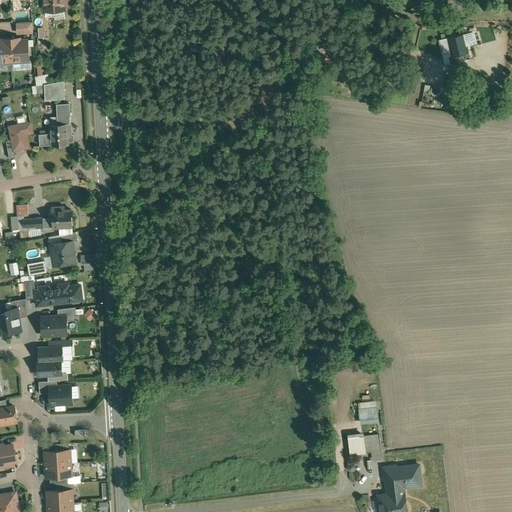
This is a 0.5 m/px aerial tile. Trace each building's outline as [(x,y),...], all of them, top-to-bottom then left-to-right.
[(44,0),(45,11),(65,10),(64,0),(44,0)] [(464,34),(448,38),(453,56),(454,56),(456,62),(470,59),(464,34)] [(12,38),(4,39),(4,41),(0,41),(0,61),(5,62),(6,63),(13,63),(12,38)] [(28,40),(16,41),(16,38),(12,38),(13,63),(20,62),(22,61),(29,60),(28,40)] [(64,81),(44,84),(45,100),(65,99),(64,81)] [(70,103),(57,104),(58,116),(70,116),(70,103)] [(58,124),(51,125),(51,133),(40,134),(40,145),(52,145),(68,144),(68,141),(73,141),(73,135),(71,135),(70,116),(58,116),(58,124)] [(31,122),(10,126),(12,140),(14,150),(15,150),(29,147),(27,133),(33,132),(31,122)] [(12,140),(7,141),(10,158),(16,157),(15,150),(14,150),(12,140)] [(23,204),(12,205),(12,216),(23,216),(23,204)] [(64,206),(52,207),(53,217),(53,227),(73,226),(72,209),(65,210),(64,206)] [(37,218),(24,219),(24,226),(37,226),(37,228),(43,228),(43,218),(43,217),(37,217),(37,218)] [(53,217),(43,218),(43,228),(53,227),(53,217)] [(77,231),(61,234),(62,242),(72,240),(72,241),(78,240),(77,231)] [(62,242),(51,244),(55,265),(76,262),(72,241),(72,240),(62,242)] [(43,261),(25,262),(26,274),(44,273),(43,261)] [(34,280),(25,281),(26,298),(27,299),(36,298),(35,290),(34,280)] [(59,284),(60,287),(49,288),(48,285),(39,286),(40,289),(35,290),(36,298),(37,305),(83,300),(81,284),(69,286),(69,283),(59,284)] [(26,298),(12,301),(13,308),(18,307),(19,317),(27,316),(27,299),(26,298)] [(13,308),(7,309),(8,313),(1,314),(4,336),(12,334),(12,331),(22,330),(19,317),(18,307),(13,308)] [(76,307),(58,309),(59,316),(66,315),(67,320),(77,320),(76,307)] [(59,316),(42,317),(43,335),(67,333),(67,320),(66,315),(59,316)] [(62,346),(39,347),(40,361),(61,360),(63,360),(63,353),(63,352),(62,346)] [(61,360),(40,361),(38,361),(39,375),(49,375),(62,374),(62,367),(62,366),(61,366),(61,360)] [(50,380),(39,381),(40,393),(50,392),(50,387),(58,386),(57,380),(50,380)] [(58,386),(50,387),(50,392),(51,403),(72,402),(72,385),(58,386)] [(8,407),(0,408),(0,423),(18,421),(15,406),(8,407)] [(360,408),(362,422),(379,420),(377,406),(360,408)] [(378,434),(363,436),(365,453),(371,452),(372,459),(381,458),(378,434)] [(13,444),(4,446),(4,444),(0,444),(0,464),(4,463),(4,466),(14,464),(14,459),(16,459),(13,444)] [(51,450),(45,450),(46,464),(71,462),(70,449),(69,449),(51,450)] [(71,462),(46,464),(47,477),(50,477),(68,476),(72,476),(71,462)] [(419,464),(398,466),(398,464),(384,466),(386,479),(391,479),(392,483),(389,484),(390,493),(379,494),(381,511),(406,511),(403,486),(422,483),(419,464)] [(57,490),(48,490),(48,504),(73,502),(72,489),(57,490)] [(15,492),(8,493),(8,494),(2,495),(2,494),(0,494),(0,511),(19,511),(17,496),(15,496),(15,492)] [(73,511),(73,502),(48,504),(48,511),(73,511)]
